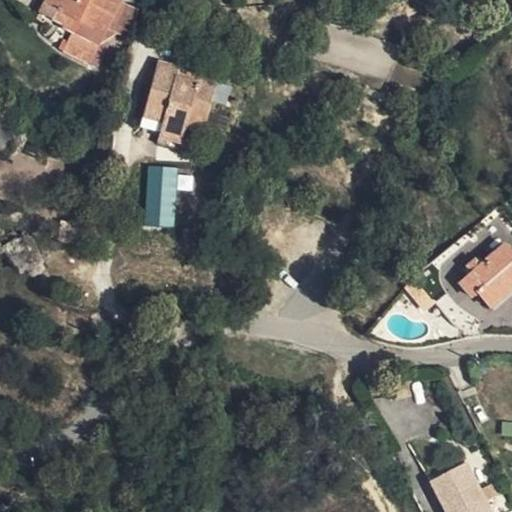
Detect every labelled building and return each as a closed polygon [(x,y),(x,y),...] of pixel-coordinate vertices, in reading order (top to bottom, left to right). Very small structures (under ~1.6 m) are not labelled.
[(106,4),(98,0),(92,0),(91,2),(86,0),(45,0),(42,5),(76,25),(89,34),(106,4)] [(69,36),(76,25),(42,5),(36,16),(69,36)] [(186,135),(204,140),(217,97),(211,95),(215,82),(203,78),(199,90),(179,84),(182,76),(161,70),(144,122),(165,128),(160,144),(181,151),(186,135)] [(176,227),(176,191),(193,190),(192,175),(177,175),(177,166),(145,166),(145,227),(176,227)] [(511,276),(511,226),(469,258),(483,275),(491,269),(502,284),(511,276)] [(429,485),(432,490),(469,472),(466,466),(429,485)] [(488,511),(469,472),(432,490),(443,511),(488,511)]
